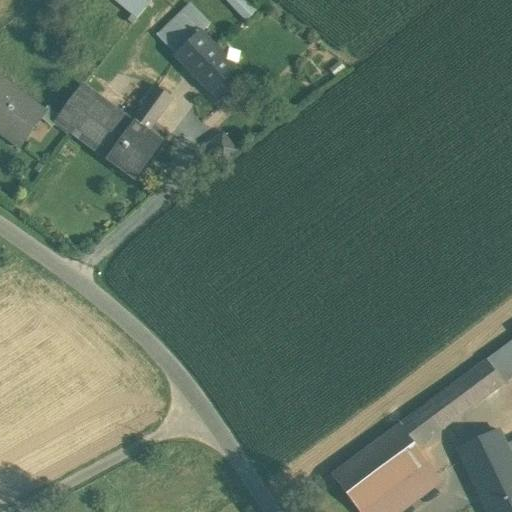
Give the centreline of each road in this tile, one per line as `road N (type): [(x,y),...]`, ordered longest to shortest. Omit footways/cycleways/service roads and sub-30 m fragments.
road 1 (unclassified): [(204,409),(159,350),(65,266),(0,225)]
road 2 (unclassified): [(204,409),(13,511)]
road 3 (unclassified): [(270,511),(204,409)]
